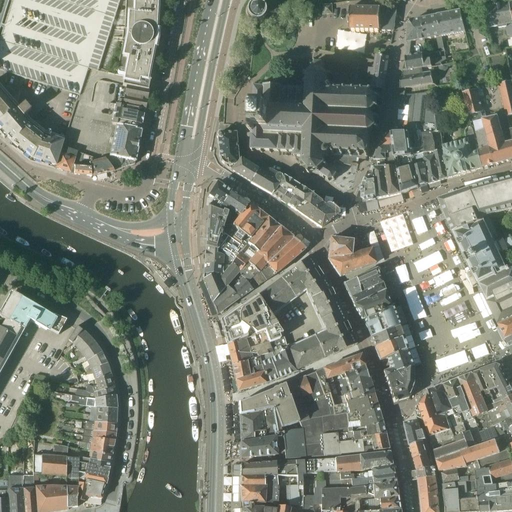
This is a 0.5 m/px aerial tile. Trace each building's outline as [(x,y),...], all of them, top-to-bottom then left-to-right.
[(5,0),(0,17),(0,70),(80,96),(88,69),(98,72),(120,0),(5,0)] [(134,0),(133,14),(128,14),(127,29),(126,42),(123,57),(128,58),(125,72),(120,71),(119,71),(118,72),(118,73),(118,74),(119,75),(125,76),(124,77),(124,81),(123,85),(148,90),(149,86),(150,82),(151,82),(154,62),(156,49),(157,49),(158,45),(159,40),(160,34),(160,30),(159,30),(159,17),(160,17),(160,0),(134,0)] [(257,24),(258,24),(261,24),(261,23),(259,21),(266,13),(266,11),(266,10),(265,8),(264,6),(263,5),(262,3),(261,2),(259,1),(257,1),(254,1),(251,2),(250,3),(248,4),(247,6),(246,8),(246,10),(246,13),(247,16),(248,17),(250,19),(251,20),(253,20),(255,21),(257,21),(257,24)] [(511,12),(510,3),(510,4),(486,8),(487,11),(489,23),(489,28),(498,27),(499,29),(506,28),(507,36),(510,36),(510,38),(511,38),(511,12)] [(322,5),(320,15),(332,14),(332,4),(331,4),(330,4),(330,5),(322,5)] [(397,9),(396,9),(351,8),(350,30),(394,31),(397,9)] [(442,37),(466,32),(462,11),(438,16),(442,37)] [(444,48),(442,37),(438,16),(422,19),(426,40),(437,38),(439,49),(444,48)] [(417,42),(426,40),(422,19),(412,21),(409,24),(407,41),(407,42),(407,43),(405,58),(420,56),(419,55),(417,42)] [(389,57),(383,56),(377,55),(376,61),(376,62),(375,69),(370,68),(368,78),(373,78),(372,88),(371,88),(365,88),(365,87),(363,87),(363,91),(356,91),(356,87),(354,87),(354,90),(348,90),(348,87),(345,87),(345,90),(338,90),(338,86),(336,86),(336,90),(334,90),(334,88),(333,87),(331,86),(329,87),(329,86),(333,86),(333,83),(330,83),(330,77),(333,76),(333,74),(329,76),(325,71),(326,67),(324,66),(325,62),(315,62),(314,62),(314,61),(315,60),(315,59),(314,58),(313,60),(314,60),(313,63),(315,63),(315,66),(313,67),(314,70),(310,75),(306,73),(305,75),(309,76),(309,77),(309,79),(308,82),(305,82),(305,84),(306,84),(306,86),(308,86),(308,90),(299,90),(300,87),(299,87),(298,86),(298,90),(292,89),(292,86),(291,86),(290,86),(290,89),(282,89),(282,87),(282,85),(281,85),(281,87),(274,87),(274,86),(274,85),(273,85),(273,86),(267,86),(267,84),(265,84),(265,86),(265,88),(257,87),(256,86),(256,87),(255,93),(254,93),(251,98),(251,99),(254,99),(254,101),(253,101),(251,103),(251,106),(250,106),(250,113),(250,114),(250,119),(249,120),(249,127),(250,127),(250,130),(252,132),(252,135),(249,135),(249,137),(252,137),(252,141),(253,141),(253,150),(252,152),(254,152),(254,150),(261,151),(261,153),(263,153),(263,151),(270,151),(270,153),(271,153),(272,151),(278,151),(279,152),(280,151),(287,152),(288,153),(289,152),(295,152),(295,156),(296,158),(297,157),(305,157),(304,163),(301,164),(302,166),(305,165),(310,170),(308,173),(310,174),(313,171),(316,171),(319,175),(321,174),(324,176),(323,178),(324,179),(325,177),(328,179),(328,181),(329,181),(330,180),(333,179),(334,180),(335,180),(334,178),(336,175),(338,175),(338,174),(337,174),(336,170),(337,169),(336,168),(335,169),(336,163),(352,167),(352,164),(359,165),(360,160),(366,160),(368,157),(368,155),(368,153),(370,135),(371,132),(372,131),(375,128),(379,130),(379,128),(382,111),(382,110),(385,90),(387,71),(388,65),(389,57)] [(439,67),(447,65),(446,58),(446,57),(436,59),(424,61),(423,55),(419,55),(420,56),(405,58),(404,71),(431,67),(432,67),(432,68),(439,67)] [(434,84),(431,67),(404,71),(404,72),(401,89),(434,84)] [(282,84),(282,85),(282,87),(282,89),(290,89),(290,86),(291,86),(292,86),(292,89),(298,90),(298,86),(299,87),(300,87),(299,90),(308,90),(308,86),(306,86),(306,84),(305,84),(305,82),(308,82),(309,79),(301,79),(296,79),(296,76),(296,71),(286,70),(286,71),(286,81),(286,84),(282,84)] [(511,81),(500,84),(508,117),(511,115),(511,81)] [(148,91),(148,90),(123,85),(123,86),(127,87),(125,97),(123,107),(144,111),(145,111),(147,101),(149,91),(148,91)] [(17,110),(0,89),(0,129),(1,130),(0,131),(0,133),(4,139),(7,137),(7,138),(9,139),(12,143),(10,146),(31,162),(56,169),(64,143),(63,143),(64,141),(44,135),(28,123),(27,121),(23,117),(30,111),(24,104),(17,110)] [(489,140),(484,121),(485,120),(484,116),(483,113),(480,102),(477,90),(463,93),(468,111),(469,116),(473,130),(477,147),(484,169),(495,166),(489,140)] [(432,133),(437,133),(436,115),(430,93),(413,95),(409,133),(392,134),(394,144),(393,144),(396,158),(412,157),(416,156),(425,153),(425,146),(423,134),(432,133)] [(144,111),(123,107),(109,104),(108,109),(114,111),(113,120),(112,124),(121,126),(137,129),(140,130),(141,126),(142,126),(144,115),(143,115),(144,111)] [(483,169),(484,169),(477,147),(469,116),(468,111),(461,120),(468,127),(467,128),(466,129),(465,131),(465,132),(465,133),(465,134),(465,135),(465,136),(466,137),(466,138),(467,139),(468,139),(468,140),(454,144),(444,147),(445,154),(443,155),(445,162),(449,179),(453,178),(455,178),(459,176),(460,176),(466,174),(469,173),(469,174),(471,173),(472,172),(472,173),(476,171),(477,171),(482,169),(483,169)] [(442,137),(445,136),(441,115),(436,115),(437,133),(441,132),(442,137)] [(485,120),(484,121),(489,140),(495,166),(511,160),(511,138),(505,141),(498,117),(485,120)] [(140,131),(140,130),(137,129),(121,126),(112,124),(112,125),(116,126),(109,158),(109,162),(107,161),(115,172),(124,167),(127,166),(135,165),(135,162),(136,160),(135,160),(136,156),(137,156),(137,154),(137,149),(138,149),(138,148),(137,148),(138,145),(139,145),(139,143),(139,139),(140,139),(140,137),(141,132),(141,131),(140,131)] [(441,182),(449,179),(445,162),(443,155),(445,154),(444,147),(442,137),(441,132),(437,133),(432,133),(434,143),(435,143),(440,142),(441,146),(439,146),(441,152),(436,153),(435,153),(436,157),(441,182)] [(238,158),(237,150),(236,134),(222,134),(221,133),(220,133),(219,133),(219,134),(218,134),(217,135),(217,136),(217,137),(217,138),(217,139),(218,139),(220,158),(220,160),(221,161),(221,162),(222,163),(224,165),(238,165),(238,164),(238,158)] [(435,153),(436,153),(435,143),(434,143),(432,133),(423,134),(425,146),(425,153),(425,159),(429,185),(441,182),(436,157),(435,153)] [(397,167),(389,168),(389,163),(396,162),(396,158),(393,144),(394,144),(392,134),(384,134),(383,134),(383,135),(379,147),(388,146),(389,152),(389,160),(385,160),(386,163),(386,168),(390,198),(402,195),(398,172),(397,167)] [(79,153),(71,150),(72,146),(64,143),(56,169),(71,174),(74,175),(79,153)] [(375,164),(386,163),(385,160),(389,160),(389,152),(388,146),(379,147),(378,151),(377,151),(376,155),(376,154),(376,155),(375,159),(374,159),(373,163),(375,164)] [(82,162),(83,154),(79,153),(74,175),(92,176),(93,163),(92,163),(92,160),(90,160),(89,163),(82,162)] [(419,188),(429,185),(425,159),(425,153),(416,156),(412,157),(413,162),(414,168),(414,170),(414,171),(419,188)] [(403,194),(419,188),(414,171),(414,170),(414,168),(413,162),(412,157),(396,158),(396,162),(397,167),(398,172),(402,195),(403,194)] [(231,171),(235,174),(251,184),(258,170),(251,166),(243,161),(238,158),(238,164),(238,165),(224,165),(231,171)] [(115,172),(107,161),(106,159),(93,163),(92,176),(94,177),(114,172),(115,172)] [(375,169),(375,164),(373,163),(364,188),(364,200),(367,202),(378,200),(375,169)] [(386,168),(386,163),(375,164),(375,169),(378,200),(390,198),(386,168)] [(251,184),(272,195),(277,187),(283,177),(271,170),(266,170),(264,174),(258,170),(251,184)] [(291,195),(297,186),(283,177),(277,187),(287,193),(291,195)] [(511,178),(470,190),(440,200),(440,202),(442,206),(446,215),(448,220),(454,232),(468,228),(470,227),(485,221),(485,222),(494,241),(496,244),(497,247),(500,253),(500,254),(509,250),(509,249),(511,247),(511,178)] [(209,206),(220,210),(231,193),(217,184),(209,196),(209,197),(213,199),(209,206)] [(305,202),(311,195),(297,186),(291,195),(296,198),(297,198),(303,203),(304,201),(305,202)] [(281,201),(287,193),(277,187),(272,195),(281,201)] [(228,213),(239,198),(231,193),(220,210),(228,213)] [(296,198),(291,195),(287,193),(281,201),(295,211),(303,203),(297,198),(296,198)] [(304,201),(303,203),(329,222),(332,220),(338,215),(339,215),(339,210),(338,210),(332,205),(330,204),(328,204),(326,204),(325,205),(311,195),(305,202),(304,201)] [(238,231),(255,210),(249,205),(239,198),(228,213),(226,218),(222,231),(228,235),(233,227),(238,231)] [(327,224),(329,222),(303,203),(295,211),(321,229),(323,227),(327,224)] [(208,206),(206,238),(205,252),(212,253),(235,260),(240,254),(244,247),(232,238),(228,235),(222,231),(226,218),(228,213),(220,210),(209,206),(208,206)] [(248,245),(267,219),(255,210),(238,231),(232,238),(244,247),(246,244),(248,245)] [(388,257),(404,253),(399,234),(413,230),(409,215),(378,224),(388,257)] [(256,256),(280,228),(267,219),(248,245),(246,244),(244,247),(240,254),(243,256),(248,250),(254,255),(250,261),(251,262),(256,256)] [(454,232),(453,232),(460,247),(461,247),(462,249),(462,250),(463,253),(464,256),(468,263),(469,265),(479,285),(480,285),(495,278),(508,272),(507,270),(500,254),(500,253),(497,247),(496,244),(494,241),(485,222),(485,221),(470,227),(468,228),(454,232)] [(281,251),(293,239),(280,228),(256,256),(251,262),(250,261),(249,261),(241,271),(238,273),(239,274),(240,274),(243,278),(247,283),(258,274),(259,275),(269,267),(267,264),(281,251)] [(288,266),(305,250),(293,239),(281,251),(267,264),(269,267),(276,275),(279,272),(288,266)] [(355,255),(355,254),(351,252),(352,242),(330,239),(328,260),(350,257),(355,255)] [(355,271),(375,264),(372,252),(369,250),(355,254),(355,255),(350,257),(355,271)] [(231,265),(235,260),(212,253),(205,252),(204,264),(222,266),(229,266),(229,267),(231,265)] [(249,261),(243,256),(240,254),(235,260),(231,265),(241,271),(249,261)] [(286,275),(257,297),(271,317),(272,317),(271,314),(282,306),(304,290),(306,293),(308,292),(324,328),(323,328),(326,333),(315,338),(325,358),(335,354),(336,354),(357,345),(351,333),(352,333),(332,290),(331,289),(326,281),(327,281),(324,277),(324,278),(310,256),(309,256),(294,269),(286,275)] [(351,273),(355,271),(350,257),(328,260),(340,278),(351,273)] [(222,272),(222,266),(204,264),(204,274),(212,274),(224,290),(227,286),(238,273),(241,271),(231,265),(229,267),(223,274),(222,272)] [(395,270),(397,280),(425,274),(423,265),(395,270)] [(265,283),(276,275),(269,267),(259,275),(258,274),(247,283),(253,290),(265,283)] [(480,285),(479,285),(488,302),(511,291),(511,267),(507,270),(508,272),(495,278),(480,285)] [(358,288),(380,278),(376,270),(375,270),(355,279),(358,288)] [(213,303),(224,290),(212,274),(204,274),(203,280),(213,303)] [(253,290),(247,283),(243,278),(231,290),(227,286),(224,290),(213,303),(217,315),(247,294),(253,290)] [(364,293),(382,284),(380,278),(358,288),(359,290),(362,288),(364,293)] [(359,290),(358,288),(355,279),(343,284),(350,299),(361,294),(359,290)] [(364,301),(385,291),(382,284),(364,293),(361,294),(350,299),(353,306),(364,301)] [(406,303),(412,317),(433,307),(429,298),(430,297),(426,288),(409,295),(411,301),(406,303)] [(367,307),(387,298),(385,291),(364,301),(353,306),(357,312),(367,307)] [(511,291),(488,302),(494,314),(495,315),(496,317),(497,319),(498,322),(499,325),(500,326),(511,320),(511,291)] [(58,335),(65,324),(67,320),(62,318),(58,316),(53,315),(48,314),(14,295),(12,298),(9,297),(0,312),(3,314),(1,318),(5,320),(1,329),(20,339),(30,321),(47,331),(48,329),(58,335)] [(271,317),(257,297),(252,300),(241,308),(240,306),(220,321),(227,345),(239,341),(240,341),(245,340),(254,336),(264,331),(271,349),(277,347),(285,343),(286,343),(271,318),(271,317)] [(371,317),(391,308),(387,298),(367,307),(371,317)] [(362,321),(371,317),(367,307),(357,312),(362,321)] [(398,328),(396,321),(391,308),(371,317),(362,321),(368,331),(371,338),(384,333),(398,328)] [(511,320),(500,326),(506,340),(511,337),(511,320)] [(75,347),(87,334),(77,327),(65,346),(68,348),(72,344),(75,347)] [(0,374),(20,339),(1,329),(0,328),(0,374)] [(388,344),(402,338),(398,328),(384,333),(388,344)] [(230,359),(232,366),(246,361),(250,360),(260,357),(273,353),(271,349),(264,331),(254,336),(245,340),(240,341),(239,341),(227,345),(228,347),(230,359)] [(374,349),(388,344),(384,333),(371,338),(374,349)] [(77,357),(95,343),(87,334),(75,347),(79,350),(75,355),(77,357)] [(325,358),(315,338),(300,345),(288,350),(288,348),(288,347),(287,348),(289,353),(295,373),(296,372),(296,371),(325,358)] [(393,356),(407,351),(402,338),(388,344),(393,356)] [(87,361),(102,353),(95,343),(77,357),(79,360),(85,357),(87,361)] [(289,353),(287,348),(285,343),(277,347),(281,359),(262,366),(261,366),(262,368),(266,384),(295,373),(289,353)] [(387,359),(393,356),(388,344),(374,349),(379,362),(387,359)] [(238,392),(266,384),(262,368),(261,366),(262,366),(281,359),(277,347),(271,349),(273,353),(260,357),(250,360),(253,369),(254,375),(235,381),(238,392)] [(399,372),(413,368),(421,365),(415,348),(407,351),(393,356),(399,372)] [(107,364),(102,353),(87,361),(89,366),(85,369),(86,373),(107,364)] [(346,374),(365,366),(362,355),(344,362),(323,370),(324,371),(326,381),(346,374)] [(399,372),(393,356),(387,359),(391,370),(383,372),(384,373),(385,378),(399,372)] [(254,375),(253,369),(250,360),(246,361),(232,366),(235,381),(254,375)] [(95,380),(111,375),(107,364),(86,373),(87,376),(93,375),(95,380)] [(330,394),(369,379),(365,366),(346,374),(326,381),(324,371),(316,374),(324,396),(330,394)] [(506,400),(511,397),(511,387),(502,367),(497,366),(491,368),(506,400)] [(406,400),(411,389),(412,385),(413,368),(399,372),(400,402),(406,400)] [(509,405),(506,400),(491,368),(482,372),(496,404),(487,408),(490,415),(497,411),(497,410),(501,408),(500,406),(504,404),(505,407),(509,405)] [(393,404),(400,402),(399,372),(385,378),(393,404)] [(473,375),(487,408),(496,404),(482,372),(473,375)] [(324,396),(316,374),(315,374),(305,377),(314,400),(324,396)] [(94,393),(114,388),(111,375),(95,380),(97,386),(93,387),(87,386),(86,391),(93,393),(94,393)] [(495,427),(490,415),(487,408),(473,375),(460,380),(485,445),(496,441),(500,439),(495,427)] [(305,377),(296,381),(302,398),(303,398),(307,396),(310,402),(313,401),(313,400),(314,400),(305,377)] [(351,394),(371,387),(369,379),(330,394),(331,400),(341,397),(351,394)] [(485,445),(460,380),(444,386),(457,416),(464,413),(477,448),(485,445)] [(302,398),(296,381),(286,384),(284,385),(285,385),(295,412),(295,411),(299,423),(309,420),(304,405),(304,404),(305,404),(303,398),(302,398)] [(49,385),(34,382),(33,388),(48,391),(49,385)] [(302,429),(299,423),(295,411),(295,412),(285,385),(238,404),(239,415),(239,417),(240,417),(240,416),(250,414),(251,413),(251,414),(256,413),(257,412),(257,413),(274,409),(282,432),(302,429)] [(477,448),(464,413),(457,416),(444,386),(430,392),(438,416),(446,417),(451,430),(452,430),(455,438),(465,435),(470,450),(477,448)] [(346,404),(373,395),(371,387),(351,394),(341,397),(331,400),(333,407),(346,404)] [(76,389),(75,396),(89,399),(95,400),(116,396),(114,388),(94,393),(93,393),(86,391),(76,389)] [(448,442),(455,439),(455,438),(452,430),(451,430),(446,417),(438,416),(430,392),(425,394),(417,413),(419,419),(425,421),(430,437),(433,447),(439,445),(448,442)] [(358,413),(377,407),(373,395),(346,404),(333,407),(331,400),(330,394),(324,396),(314,400),(313,400),(313,401),(310,402),(304,405),(309,420),(335,416),(346,414),(346,415),(349,415),(358,412),(358,413)] [(89,399),(75,396),(72,396),(71,402),(74,402),(79,403),(78,405),(97,408),(117,409),(116,396),(95,400),(89,399)] [(511,417),(508,408),(511,406),(511,397),(506,400),(509,405),(505,407),(504,404),(500,406),(501,408),(497,410),(497,411),(490,415),(495,427),(511,419),(511,417)] [(302,429),(305,458),(324,457),(323,445),(322,436),(337,434),(337,430),(348,429),(382,425),(377,407),(358,413),(358,412),(349,415),(346,415),(346,414),(335,416),(309,420),(299,423),(302,429)] [(117,418),(117,409),(97,408),(96,416),(117,418)] [(254,441),(260,440),(261,440),(274,438),(274,435),(282,434),(282,432),(274,409),(257,413),(257,412),(256,413),(251,414),(251,413),(250,414),(240,416),(240,417),(239,417),(241,442),(241,443),(254,441)] [(116,425),(117,418),(96,416),(94,423),(116,425)] [(511,429),(511,428),(511,419),(495,427),(500,439),(506,437),(504,432),(510,429),(511,429)] [(420,426),(418,421),(406,424),(412,447),(425,443),(424,441),(427,440),(423,429),(421,430),(420,428),(421,428),(421,426),(420,426)] [(116,425),(94,423),(86,422),(84,430),(93,431),(94,432),(115,434),(116,425)] [(360,438),(385,435),(382,425),(348,429),(337,430),(337,434),(337,435),(359,432),(360,438)] [(511,444),(511,428),(511,429),(510,429),(504,432),(506,437),(500,439),(496,441),(485,445),(477,448),(470,450),(469,451),(468,450),(437,461),(440,473),(458,469),(468,468),(468,474),(469,474),(476,472),(482,470),(479,461),(501,453),(509,450),(509,449),(509,448),(510,447),(510,446),(511,444)] [(302,429),(282,432),(282,434),(283,434),(283,440),(284,452),(285,454),(285,458),(285,460),(297,459),(305,458),(302,429)] [(115,441),(115,434),(94,432),(93,431),(84,430),(83,436),(92,438),(93,438),(115,441)] [(388,450),(385,435),(360,438),(359,432),(337,435),(337,434),(322,436),(323,445),(324,457),(388,450)] [(277,452),(284,452),(283,440),(283,434),(282,434),(274,435),(274,438),(261,440),(260,440),(254,441),(241,443),(241,448),(241,459),(274,456),(275,456),(276,455),(277,454),(277,453),(277,452)] [(469,451),(470,450),(465,435),(455,438),(455,439),(457,444),(435,452),(437,461),(468,450),(469,451)] [(113,448),(115,441),(93,438),(92,438),(83,436),(82,443),(91,444),(113,448)] [(91,444),(82,443),(79,442),(78,450),(90,452),(112,456),(113,448),(91,444)] [(434,462),(431,454),(427,442),(425,443),(412,447),(415,459),(418,470),(435,468),(435,467),(433,462),(434,462)] [(54,446),(53,457),(62,458),(66,458),(67,448),(61,447),(56,446),(54,446)] [(511,461),(510,454),(509,450),(501,453),(479,461),(482,470),(487,469),(487,470),(489,469),(490,469),(491,469),(491,468),(502,465),(504,476),(511,473),(511,461)] [(67,480),(69,480),(71,480),(73,480),(73,479),(78,480),(78,474),(84,475),(86,475),(108,479),(110,469),(111,464),(112,456),(90,452),(89,456),(89,458),(83,458),(79,457),(79,459),(66,458),(66,463),(67,477),(67,480)] [(392,467),(389,454),(335,459),(303,461),(305,475),(320,474),(336,473),(335,472),(339,472),(363,471),(392,467)] [(67,477),(66,463),(62,463),(62,458),(53,457),(33,455),(33,464),(33,474),(41,475),(44,475),(67,477)] [(303,461),(297,462),(296,462),(297,477),(297,486),(299,499),(298,507),(290,506),(290,507),(290,508),(289,511),(302,511),(303,507),(303,489),(303,486),(302,475),(305,475),(303,461)] [(277,476),(297,477),(296,462),(276,463),(261,464),(242,465),(240,466),(240,477),(263,477),(277,476)] [(511,473),(504,476),(502,465),(491,468),(491,469),(490,469),(492,479),(492,480),(494,486),(506,484),(511,483),(511,473)] [(340,480),(393,475),(392,467),(363,471),(339,472),(340,480)] [(420,480),(437,478),(438,478),(435,468),(418,470),(420,480)] [(476,472),(469,474),(468,474),(468,468),(458,469),(440,473),(443,482),(443,486),(459,483),(469,482),(477,481),(477,477),(476,472)] [(491,511),(490,492),(487,470),(487,469),(482,470),(476,472),(477,477),(477,481),(480,511),(491,511)] [(489,469),(487,470),(490,492),(491,511),(504,511),(509,511),(511,511),(511,483),(506,484),(494,486),(492,480),(492,479),(490,469),(489,469)] [(395,483),(393,475),(340,480),(339,472),(335,472),(336,473),(320,474),(321,481),(325,481),(325,490),(348,489),(365,487),(368,487),(372,485),(379,484),(380,485),(395,483)] [(106,485),(108,479),(86,475),(84,475),(83,480),(106,485)] [(240,487),(278,486),(277,476),(263,477),(240,477),(240,487)] [(35,485),(34,481),(34,477),(31,477),(23,477),(23,480),(23,489),(24,511),(36,511),(34,485),(35,485)] [(440,511),(440,506),(442,505),(441,499),(441,493),(439,493),(438,487),(440,487),(440,484),(437,485),(437,478),(420,480),(421,489),(422,501),(423,511),(440,511)] [(106,485),(83,480),(82,479),(82,484),(87,485),(85,497),(102,499),(104,490),(106,485)] [(24,511),(23,489),(23,480),(14,480),(15,489),(9,490),(9,511),(24,511)] [(67,482),(67,484),(67,488),(67,501),(67,509),(68,509),(77,507),(77,501),(78,493),(78,488),(79,483),(71,482),(71,480),(69,480),(69,482),(67,482)] [(321,490),(325,490),(325,481),(321,481),(320,481),(320,482),(316,482),(316,489),(314,489),(314,497),(313,511),(321,511),(321,490)] [(480,511),(477,481),(469,482),(459,483),(443,486),(446,509),(444,510),(444,511),(480,511)] [(87,485),(82,484),(79,483),(78,488),(78,493),(77,501),(85,502),(85,497),(87,485)] [(374,500),(397,498),(395,483),(380,485),(379,484),(372,485),(368,487),(365,487),(365,491),(368,490),(368,495),(373,496),(374,500)] [(264,503),(278,504),(279,487),(278,486),(240,487),(241,497),(241,502),(253,503),(264,504),(264,503)] [(299,499),(297,486),(285,486),(285,504),(290,507),(290,506),(298,507),(299,499)] [(67,488),(64,487),(56,487),(36,488),(37,511),(58,511),(68,511),(68,509),(67,509),(67,501),(67,488)] [(380,511),(399,511),(397,498),(374,500),(373,496),(368,495),(368,490),(365,491),(365,487),(348,489),(325,490),(321,490),(321,511),(329,511),(328,511),(380,511)] [(9,511),(9,490),(0,489),(0,511),(9,511)] [(303,507),(302,511),(313,511),(314,497),(309,497),(309,489),(303,489),(303,507)] [(252,511),(253,503),(241,502),(241,504),(241,511),(252,511)] [(263,509),(264,504),(253,503),(252,511),(262,511),(263,509)] [(277,511),(278,507),(278,504),(264,503),(264,504),(263,509),(262,511),(277,511)]
